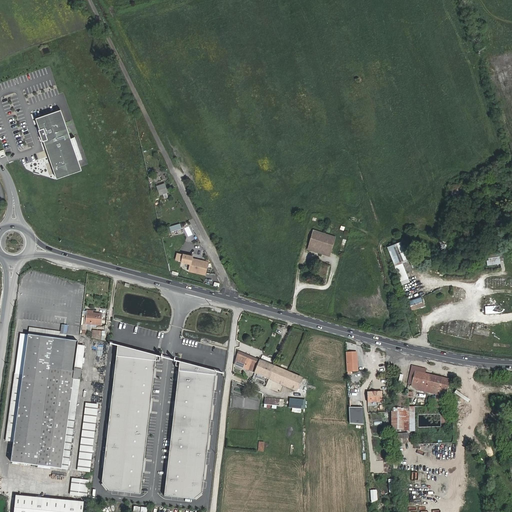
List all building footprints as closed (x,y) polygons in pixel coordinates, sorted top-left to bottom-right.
[(38,119),(58,178),(83,169),(63,110),(38,119)] [(165,183),(156,185),(160,199),(169,197),(165,183)] [(191,225),(184,228),(188,237),(194,234),(191,225)] [(320,238),(321,233),(315,231),(314,231),(311,240),(310,240),(308,245),(330,252),(332,247),(331,246),(332,242),(330,241),(331,239),(327,237),(326,240),(320,238)] [(400,285),(409,282),(402,262),(403,262),(397,243),(387,246),(400,285)] [(330,252),(308,245),(307,248),(329,255),(330,252)] [(174,260),(191,264),(192,256),(176,252),(174,260)] [(486,253),(486,265),(500,264),(500,260),(503,260),(503,253),(486,253)] [(197,260),(194,271),(194,272),(205,275),(208,262),(197,259),(197,260)] [(421,297),(408,300),(410,310),(423,307),(421,297)] [(160,324),(162,313),(149,310),(147,321),(160,324)] [(83,313),(82,334),(86,334),(87,322),(100,323),(101,313),(86,311),(86,313),(83,313)] [(97,338),(104,339),(105,330),(93,330),(92,336),(97,336),(97,338)] [(28,335),(24,365),(10,462),(60,469),(73,372),(71,369),(74,341),(28,335)] [(159,357),(119,347),(100,490),(142,494),(159,357)] [(375,351),(367,352),(369,363),(377,361),(375,351)] [(347,353),(348,371),(353,370),(352,364),(356,364),(356,352),(347,353)] [(265,377),(270,366),(240,353),(235,365),(265,377)] [(221,371),(184,366),(167,497),(204,502),(221,371)] [(265,377),(274,381),(279,369),(270,366),(265,377)] [(296,390),(301,379),(279,369),(274,381),(296,390)] [(437,390),(436,394),(445,397),(448,379),(415,371),(412,385),(418,386),(437,390)] [(417,390),(436,394),(437,390),(418,386),(417,390)] [(366,392),(367,401),(382,401),(382,392),(366,392)] [(291,412),(300,413),(301,409),(304,409),(305,400),(289,398),(288,407),(291,408),(291,412)] [(511,400),(502,401),(503,409),(511,408),(511,400)] [(84,403),(77,471),(90,473),(97,404),(84,403)] [(479,406),(480,418),(488,418),(488,415),(492,415),(492,406),(479,406)] [(408,409),(390,408),(390,431),(414,431),(415,407),(408,407),(408,409)] [(353,420),(354,410),(349,410),(348,424),(363,425),(363,421),(353,420)] [(367,419),(368,429),(376,429),(375,418),(367,419)] [(392,434),(392,442),(407,441),(407,433),(392,434)] [(485,451),(489,448),(478,436),(474,439),(485,451)] [(87,497),(88,480),(70,479),(69,496),(87,497)] [(81,511),(82,502),(13,496),(11,511),(81,511)] [(119,511),(121,504),(112,503),(111,511),(119,511)]
